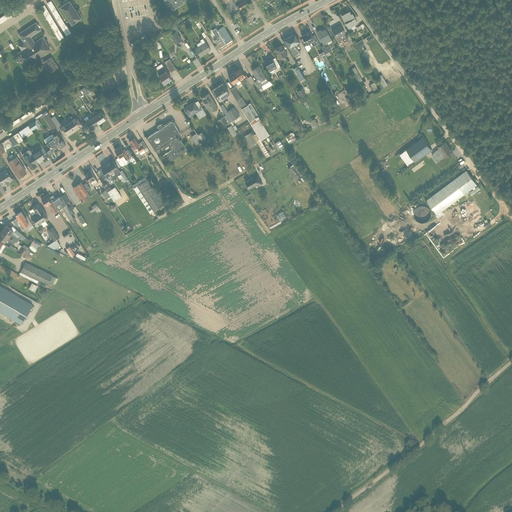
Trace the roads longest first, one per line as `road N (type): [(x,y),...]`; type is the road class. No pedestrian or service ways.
road 1 (secondary): [(0,208),(329,0)]
road 2 (track): [(335,511),(511,362)]
road 3 (unclassified): [(349,0),(472,165)]
